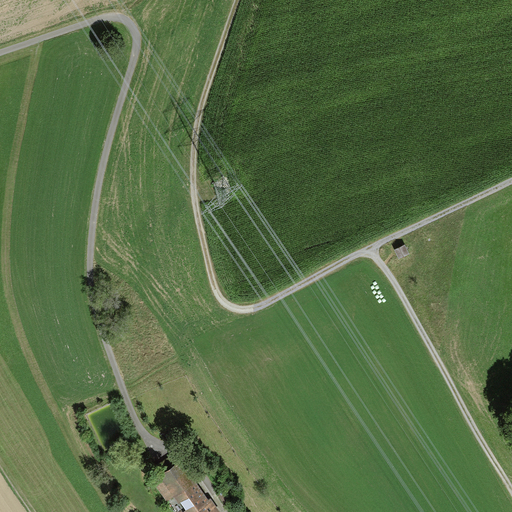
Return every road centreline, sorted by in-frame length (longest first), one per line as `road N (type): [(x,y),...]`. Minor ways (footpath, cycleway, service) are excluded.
road 1 (track): [(0,51),(99,17),(116,16),(132,30),(131,64),(94,207),(93,304),(141,430),(190,461),(225,511)]
road 2 (track): [(368,249),(244,309),(212,285),(191,201),(192,136),(236,0)]
road 3 (track): [(511,491),(368,249)]
road 4 (track): [(368,249),(511,178)]
